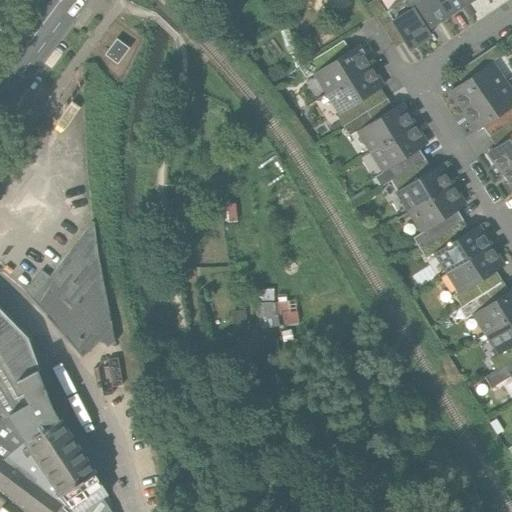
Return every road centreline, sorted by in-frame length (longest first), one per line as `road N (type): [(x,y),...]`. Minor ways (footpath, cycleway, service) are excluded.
road 1 (residential): [(511,231),(412,77)]
road 2 (residential): [(412,77),(511,9)]
